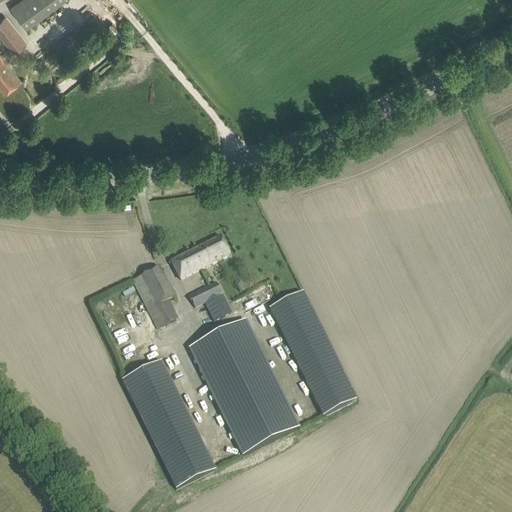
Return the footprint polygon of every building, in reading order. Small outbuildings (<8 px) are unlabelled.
[(17,0),(9,6),(24,28),(65,0),(17,0)] [(55,46),(96,13),(85,0),(84,0),(39,37),(48,47),(44,50),(49,57),(58,50),(55,46)] [(0,35),(14,52),(24,42),(4,19),(0,22),(0,35)] [(0,87),(5,94),(20,82),(9,67),(4,61),(4,60),(0,54),(0,87)] [(24,64),(28,69),(37,62),(33,57),(24,64)] [(230,256),(220,238),(171,262),(180,280),(230,256)] [(175,299),(159,268),(133,281),(158,331),(178,321),(169,302),(175,299)] [(238,272),(231,275),(237,286),(243,282),(238,272)] [(216,283),(206,288),(188,297),(194,309),(205,304),(214,322),(231,313),(216,283)] [(323,418),(356,401),(301,294),(269,310),(323,418)] [(236,326),(197,345),(244,442),(285,422),(236,326)] [(163,361),(122,380),(173,491),(214,472),(163,361)]
